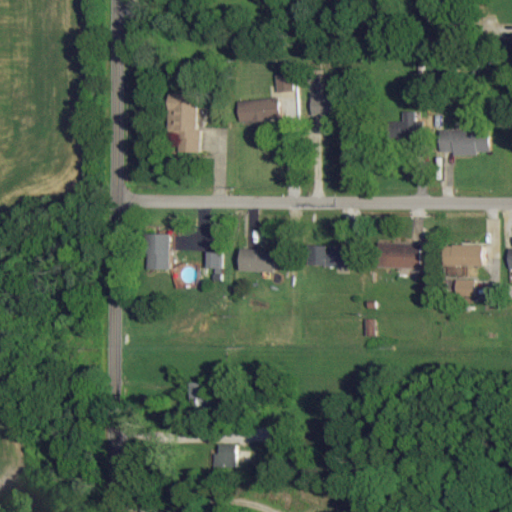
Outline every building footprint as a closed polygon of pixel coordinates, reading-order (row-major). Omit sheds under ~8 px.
[(296,91),(295,74),(279,75),(280,93),(296,91)] [(201,95),(172,94),(171,144),(203,145),(204,130),(200,130),(201,95)] [(313,116),(345,117),(345,95),(314,94),(313,116)] [(241,100),(242,121),(283,120),(283,98),(241,100)] [(406,122),(390,121),(389,140),(425,142),(426,114),(406,113),(406,122)] [(493,153),(492,129),(441,130),(442,152),(456,151),(456,155),(493,153)] [(173,234),(150,234),(150,269),(173,270),(173,234)] [(424,269),(425,243),(381,242),(380,267),(424,269)] [(446,265),(486,266),(487,245),(446,245),(446,265)] [(312,266),(354,266),(354,247),(312,246),(312,266)] [(278,251),(243,249),(242,271),(278,273),(278,251)] [(208,270),(225,271),(225,253),(209,252),(208,270)] [(478,279),(458,279),(458,295),(478,296),(478,279)] [(370,336),(378,336),(379,325),(370,324),(370,336)] [(212,465),(238,466),(239,445),(213,444),(212,465)]
